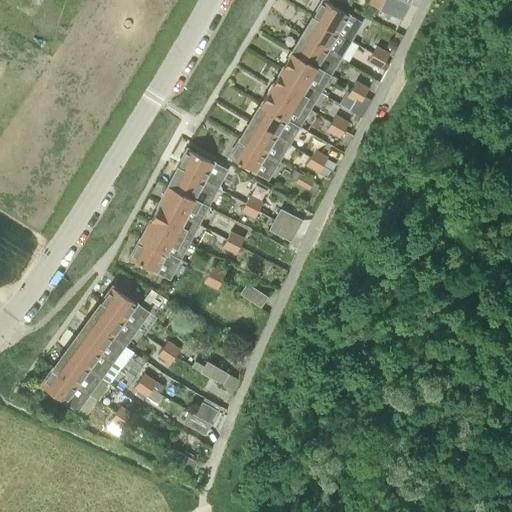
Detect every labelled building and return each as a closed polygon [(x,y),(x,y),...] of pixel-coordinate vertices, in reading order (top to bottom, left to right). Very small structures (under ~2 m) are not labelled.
[(323,0),(314,16),(353,39),(363,21),(346,10),(345,13),(323,0)] [(410,3),(402,0),(383,0),(378,12),(400,23),(410,3)] [(341,57),(353,39),(314,16),(303,34),(341,57)] [(331,75),(341,57),(303,34),(292,51),(331,75)] [(372,53),(385,60),(389,53),(377,46),(372,53)] [(320,92),(331,75),(292,51),(282,69),(320,92)] [(381,67),(385,60),(372,53),(368,60),(381,67)] [(311,109),(320,92),(282,69),(272,86),(311,109)] [(352,88),(365,96),(369,88),(356,80),(352,88)] [(300,127),(311,109),(272,86),(261,103),(300,127)] [(360,103),(365,96),(352,88),(347,95),(355,100),(360,103)] [(372,100),(365,96),(360,103),(355,100),(349,109),(361,117),(372,100)] [(290,143),(300,127),(261,103),(251,120),(290,143)] [(331,122),(343,130),(348,123),(335,115),(331,122)] [(280,161),(290,143),(251,120),(240,137),(280,161)] [(339,137),(343,130),(331,122),(326,130),(339,137)] [(269,179),(280,161),(240,137),(229,156),(269,179)] [(217,188),(227,169),(187,149),(178,167),(217,188)] [(310,157),(322,165),(327,157),(314,150),(310,157)] [(318,172),(322,165),(310,157),(305,164),(318,172)] [(208,206),(217,188),(178,167),(168,185),(208,206)] [(308,188),(313,181),(300,174),(296,181),(308,188)] [(159,203),(199,224),(208,206),(168,185),(159,203)] [(245,203),(258,210),(263,201),(250,194),(245,203)] [(149,221),(189,242),(199,224),(159,203),(149,221)] [(241,211),(254,218),(258,210),(245,203),(241,211)] [(274,219),(296,230),(301,219),(280,208),(274,219)] [(290,241),(296,230),(274,219),(268,229),(290,241)] [(140,239),(180,259),(189,242),(149,221),(140,239)] [(226,239),(239,246),(244,237),(231,230),(226,239)] [(170,279),(180,259),(140,239),(131,257),(170,279)] [(235,254),(239,246),(226,239),(222,247),(235,254)] [(208,274),(221,281),(225,272),(212,265),(208,274)] [(203,283),(216,289),(221,281),(208,274),(203,283)] [(260,306),(267,295),(246,282),(240,292),(260,306)] [(137,329),(149,312),(113,286),(101,302),(137,329)] [(125,345),(137,329),(101,302),(89,319),(125,345)] [(114,362),(125,345),(89,319),(77,335),(114,362)] [(102,378),(114,362),(77,335),(65,352),(102,378)] [(162,347),(175,356),(180,348),(168,339),(162,347)] [(169,364),(175,356),(162,347),(157,355),(169,364)] [(90,394),(102,378),(65,352),(53,368),(90,394)] [(200,371),(221,383),(227,373),(206,361),(200,371)] [(78,411),(90,394),(53,368),(41,385),(78,411)] [(139,380),(151,389),(157,381),(145,372),(139,380)] [(145,397),(151,389),(139,380),(133,388),(145,397)] [(204,400),(195,415),(210,423),(218,408),(204,400)] [(116,412),(128,421),(133,413),(121,404),(116,412)] [(204,433),(210,423),(195,415),(188,411),(183,421),(204,433)] [(122,429),(128,421),(116,412),(110,421),(122,429)] [(191,472),(196,461),(175,449),(169,459),(191,472)]
